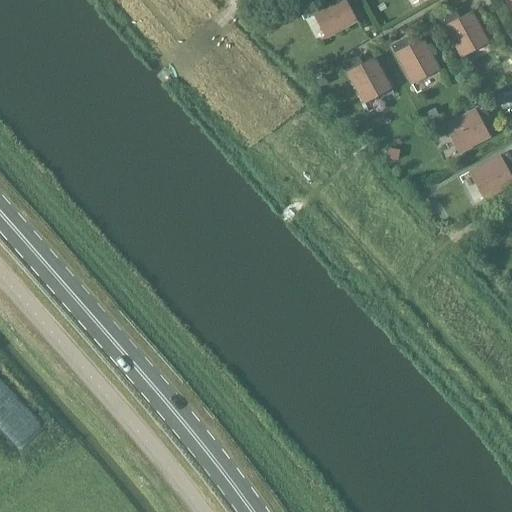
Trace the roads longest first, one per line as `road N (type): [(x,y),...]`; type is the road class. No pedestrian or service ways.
road 1 (primary): [(250,511),(0,215)]
road 2 (unclassified): [(201,511),(0,276)]
